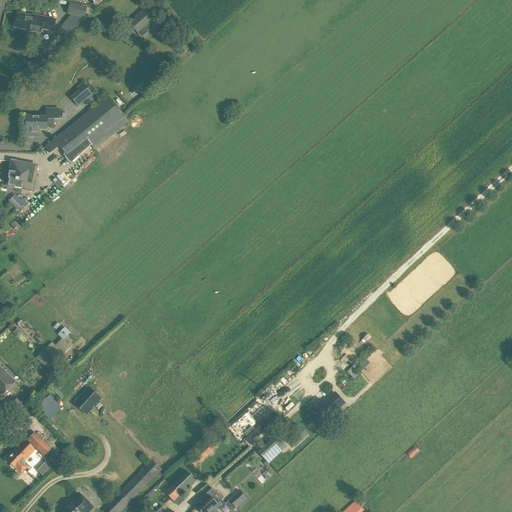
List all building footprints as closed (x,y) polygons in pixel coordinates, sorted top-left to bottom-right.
[(70,14),(71,14),(84,17),(86,6),(70,2),(67,13),(70,14)] [(151,20),(157,14),(148,4),(129,22),(142,36),(155,25),(151,20)] [(16,12),(14,27),(40,32),(41,29),(52,31),(55,20),(16,12)] [(180,36),(170,45),(180,56),(190,47),(180,36)] [(41,57),(51,48),(46,43),(45,42),(36,51),(41,57)] [(78,90),(70,97),(78,106),(92,95),(82,83),(76,88),(78,90)] [(107,98),(45,148),(49,153),(59,145),(68,157),(66,158),(70,164),(93,146),(95,149),(117,132),(128,123),(123,117),(107,98)] [(26,117),(25,137),(38,138),(38,130),(46,130),(46,126),(53,127),(53,120),(58,120),(58,110),(46,109),(46,118),(26,117)] [(9,172),(7,186),(32,190),(37,166),(19,163),(12,162),(10,173),(9,172)] [(57,181),(64,189),(70,185),(63,176),(57,181)] [(22,210),(27,205),(22,199),(21,200),(19,199),(13,204),(18,210),(20,208),(22,210)] [(350,346),(344,340),(330,353),(336,359),(350,346)] [(50,344),(36,358),(48,369),(60,355),(50,344)] [(370,362),(366,358),(357,366),(361,371),(370,362)] [(352,367),(347,372),(354,379),(358,375),(352,367)] [(14,383),(3,373),(4,372),(0,368),(0,392),(2,395),(14,383)] [(95,376),(92,381),(99,386),(102,381),(95,376)] [(90,390),(76,405),(87,415),(98,404),(101,400),(90,390)] [(335,392),(316,409),(319,413),(325,419),(326,420),(345,403),(335,392)] [(258,402),(231,427),(240,438),(242,436),(249,444),(263,432),(256,424),(267,413),(258,402)] [(7,403),(0,410),(0,414),(5,420),(15,411),(7,403)] [(302,428),(288,440),(294,446),(308,434),(302,428)] [(34,432),(26,440),(43,457),(51,449),(34,432)] [(272,440),(258,452),(268,463),(282,451),(272,440)] [(18,448),(6,460),(20,474),(28,466),(23,461),(27,457),(22,452),(29,446),(24,441),(17,447),(18,448)] [(213,441),(190,462),(195,467),(218,445),(213,441)] [(419,451),(415,447),(407,455),(411,459),(419,451)] [(108,505),(105,508),(109,511),(117,511),(127,503),(159,469),(151,461),(108,505)] [(186,471),(164,492),(173,501),(195,481),(195,480),(186,471)] [(271,471),(262,481),(267,486),(277,477),(271,471)] [(69,481),(57,491),(62,497),(74,487),(69,481)] [(200,505),(197,507),(201,511),(208,511),(220,501),(222,499),(213,489),(198,502),(200,505)] [(240,491),(230,500),(236,507),(246,498),(240,491)] [(78,494),(60,511),(86,511),(91,507),(78,494)] [(369,511),(370,511),(360,502),(349,511),(369,511)]
